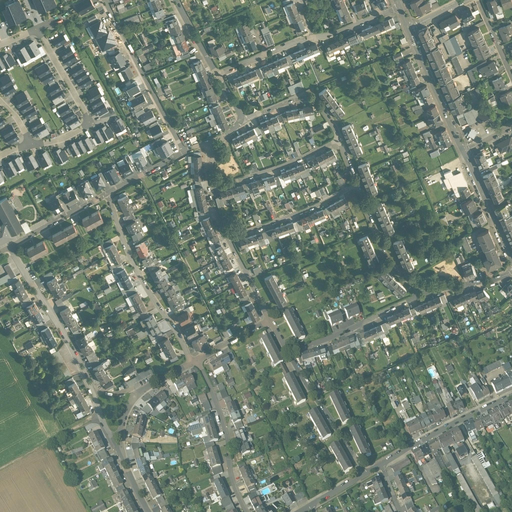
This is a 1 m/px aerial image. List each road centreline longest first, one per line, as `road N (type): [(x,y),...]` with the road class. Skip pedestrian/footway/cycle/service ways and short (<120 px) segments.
road 1 (residential): [(398,7),(217,74)]
road 2 (residential): [(191,361),(131,260),(107,193)]
road 3 (residential): [(105,0),(183,153)]
road 4 (residential): [(29,144),(85,125),(36,29)]
road 5 (residential): [(245,511),(196,358)]
road 6 (residential): [(9,247),(88,382)]
road 7 (residential): [(423,293),(287,352)]
road 8 (residential): [(511,398),(381,465)]
road 9 (residential): [(287,352),(364,474)]
road 10 (residential): [(356,185),(226,238)]
road 11 (residential): [(209,189),(339,138)]
road 12 (tertiary): [(463,152),(407,27)]
road 13 (residential): [(423,293),(389,263),(356,185)]
road 14 (residential): [(339,138),(315,103),(302,98),(240,119)]
